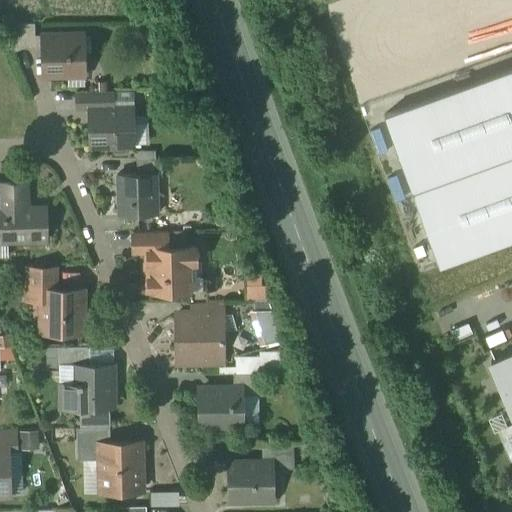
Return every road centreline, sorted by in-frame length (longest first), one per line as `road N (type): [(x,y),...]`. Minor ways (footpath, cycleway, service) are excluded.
road 1 (primary): [(404,511),(212,0)]
road 2 (residential): [(0,149),(36,148),(66,167),(201,511)]
